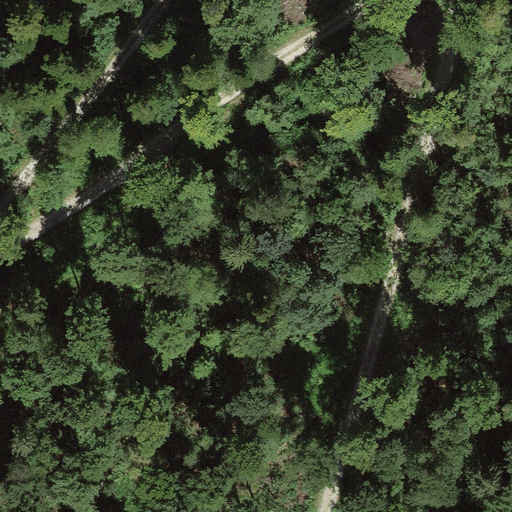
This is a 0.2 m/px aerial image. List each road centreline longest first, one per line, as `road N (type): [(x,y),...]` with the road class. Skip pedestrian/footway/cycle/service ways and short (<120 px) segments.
road 1 (track): [(452,0),(374,272),(323,511)]
road 2 (track): [(0,250),(321,17),(361,0)]
road 3 (track): [(168,0),(0,210)]
